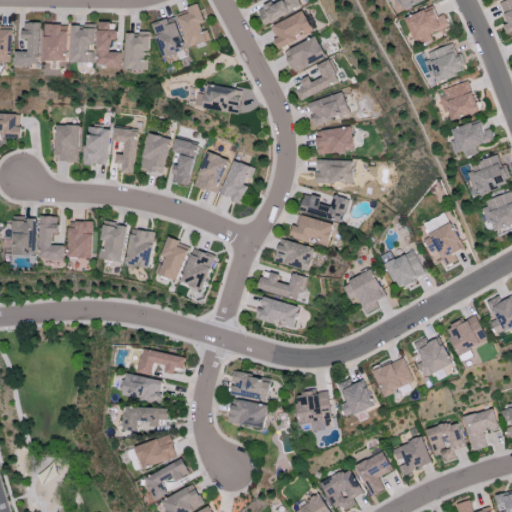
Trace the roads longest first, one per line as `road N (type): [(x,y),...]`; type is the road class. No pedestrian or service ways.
road 1 (residential): [(0,319),(131,316),(301,361),(346,351),(511,264)]
road 2 (residential): [(235,475),(211,438),(211,372),(249,244),(284,180),(286,145),(279,107),(219,0)]
road 3 (residential): [(23,179),(57,196),(163,211),(249,244)]
road 4 (residential): [(396,511),(511,465)]
